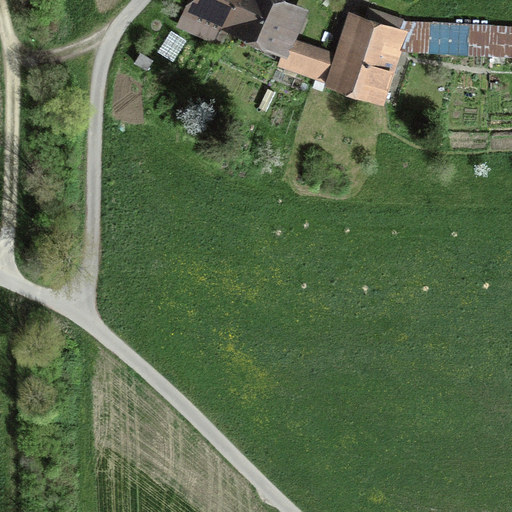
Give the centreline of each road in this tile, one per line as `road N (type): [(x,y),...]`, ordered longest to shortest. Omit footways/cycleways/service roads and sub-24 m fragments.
road 1 (unclassified): [(139,0),(114,33),(97,99),(88,321)]
road 2 (unclassified): [(88,321),(293,511)]
road 3 (track): [(0,272),(13,65),(6,0)]
